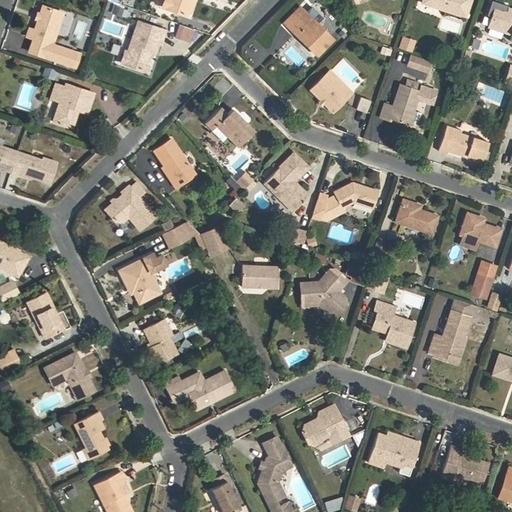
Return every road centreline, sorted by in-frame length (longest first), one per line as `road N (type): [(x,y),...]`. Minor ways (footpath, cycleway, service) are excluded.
road 1 (residential): [(58,215),(165,445),(176,450),(324,376),(511,432)]
road 2 (residential): [(511,204),(310,137),(217,52)]
road 3 (residential): [(217,52),(58,215)]
